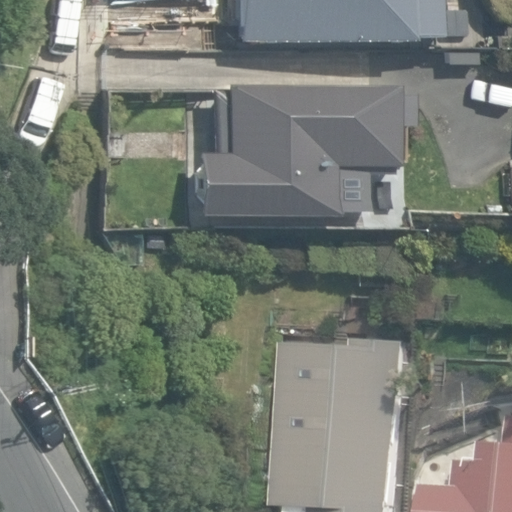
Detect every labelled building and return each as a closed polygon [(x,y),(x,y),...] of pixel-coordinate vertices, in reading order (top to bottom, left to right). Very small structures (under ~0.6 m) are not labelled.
[(127,30),(182,30),(182,18),(182,0),(102,0),(103,30),(127,30)] [(230,0),(231,41),(232,41),(406,40),(406,35),(437,35),(436,0),(230,0)] [(394,93),(394,85),(222,85),(222,152),(189,152),(189,216),(328,215),(328,210),(362,210),(362,173),(391,173),(391,125),(409,125),(409,93),(394,93)] [(401,511),(410,347),(284,344),(272,505),(287,506),(286,511),(401,511)] [(511,511),(511,414),(510,414),(508,440),(487,439),(486,460),(458,458),(457,470),(428,469),(427,482),(422,482),(420,511),(511,511)]
